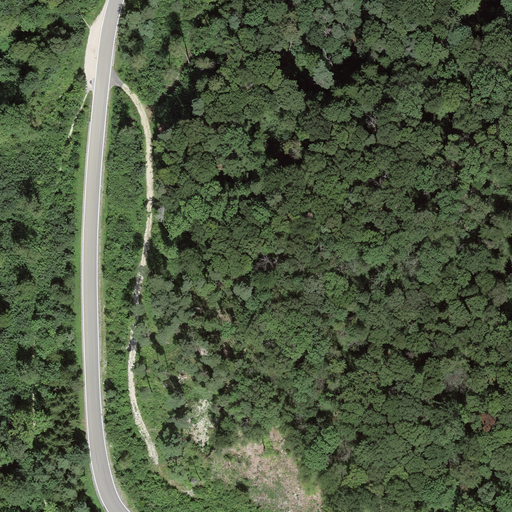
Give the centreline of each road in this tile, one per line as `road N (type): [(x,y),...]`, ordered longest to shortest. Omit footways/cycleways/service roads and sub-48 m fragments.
road 1 (tertiary): [(118,511),(98,445),(89,315),(98,122),(117,0)]
road 2 (track): [(104,69),(142,111),(150,158),(132,393),(154,450),(200,498)]
